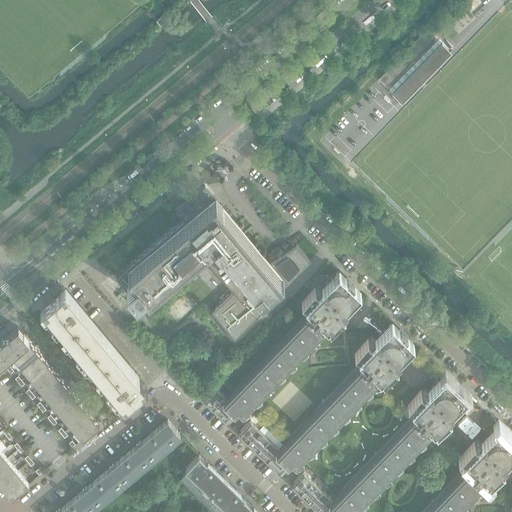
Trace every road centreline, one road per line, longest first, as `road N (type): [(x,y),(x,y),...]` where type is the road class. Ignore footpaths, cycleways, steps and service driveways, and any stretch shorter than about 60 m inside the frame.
road 1 (residential): [(511,408),(222,125)]
road 2 (residential): [(292,511),(169,396),(150,400),(15,511)]
road 3 (tertiary): [(0,312),(222,125)]
road 4 (tertiary): [(213,113),(0,290)]
road 5 (tertiary): [(222,125),(373,0)]
road 6 (tertiary): [(350,0),(213,113)]
